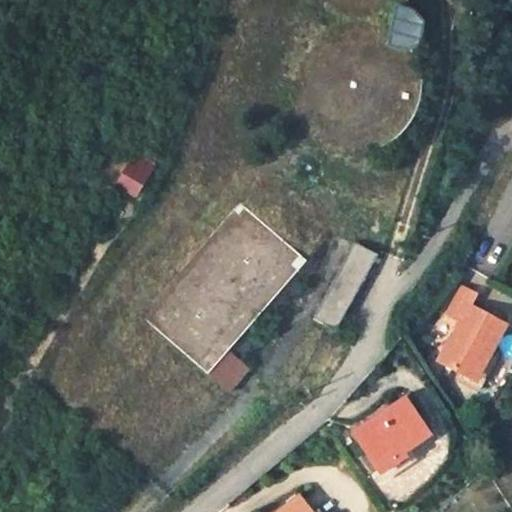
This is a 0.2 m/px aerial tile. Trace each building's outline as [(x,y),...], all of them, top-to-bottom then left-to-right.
[(416,65),(411,55),(419,45),(424,20),(404,9),(412,2),(413,0),(310,0),(312,1),(319,9),(328,14),(338,19),(348,22),(338,24),(327,27),(318,32),(309,38),(302,45),(295,54),(290,63),(287,73),(285,84),(285,94),(286,105),(290,115),(294,125),(308,141),(326,152),(335,156),(346,157),(357,158),(367,156),(377,153),(387,148),(396,142),(403,135),(410,126),(415,117),(418,107),(420,96),(420,86),(419,75),(416,65)] [(126,181),(139,189),(146,178),(133,170),(126,181)] [(225,360),(303,270),(236,212),(138,325),(227,402),(246,379),(225,360)] [(317,315),(339,327),(378,254),(356,242),(317,315)] [(479,382),(492,357),(506,329),(467,310),(474,298),(461,291),(445,320),(458,326),(439,363),(462,374),(479,382)] [(501,361),(492,357),(479,382),(462,374),(455,386),(482,399),(501,361)] [(380,463),(431,429),(410,400),(360,433),(380,463)] [(290,511),(311,511),(303,502),(290,511)]
